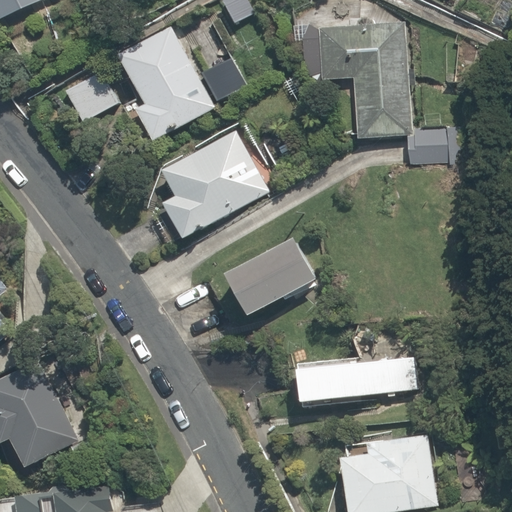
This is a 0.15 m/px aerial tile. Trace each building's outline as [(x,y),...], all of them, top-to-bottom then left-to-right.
[(0,0),(0,13),(31,0),(0,0)] [(33,20),(4,37),(25,73),(54,57),(33,20)] [(123,112),(146,150),(220,106),(172,26),(118,58),(143,100),(123,112)] [(321,26),(321,78),(358,78),(359,137),(405,136),(404,26),(321,26)] [(101,101),(89,78),(63,92),(80,125),(119,104),(114,95),(101,101)] [(161,206),(180,241),(271,192),(237,128),(160,170),(175,198),(161,206)] [(452,129),(409,128),(408,165),(451,166),(452,129)] [(244,317),(317,279),(295,237),(208,282),(221,306),(234,299),(244,317)] [(0,340),(5,337),(0,330),(0,296),(9,289),(0,277),(0,340)] [(417,392),(412,353),(289,367),(293,405),(417,392)] [(0,442),(9,438),(23,467),(74,443),(49,389),(31,383),(22,365),(0,374),(0,442)] [(334,458),(339,511),(412,511),(438,509),(431,435),(344,444),(345,457),(334,458)] [(54,494),(55,500),(40,501),(39,495),(0,498),(0,511),(105,511),(104,490),(54,494)]
